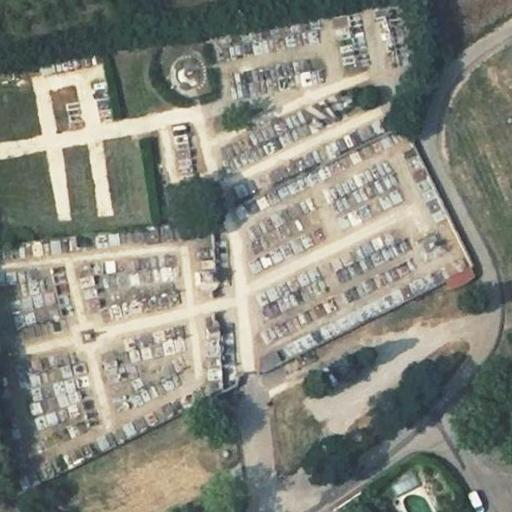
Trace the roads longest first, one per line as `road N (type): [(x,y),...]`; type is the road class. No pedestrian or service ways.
road 1 (unclassified): [(511,31),(451,73),(435,104),(432,143),(486,269),(492,315),(480,358),(428,426)]
road 2 (unclassified): [(428,426),(307,511)]
